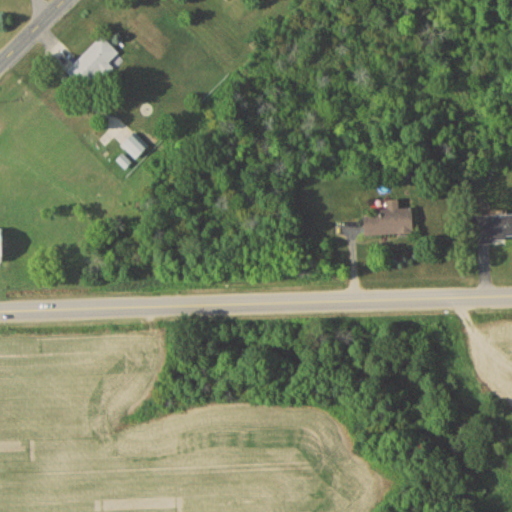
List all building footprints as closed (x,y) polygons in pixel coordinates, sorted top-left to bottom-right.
[(101,70),(106,75),(114,66),(110,62),(120,51),(103,35),(68,70),(85,87),(101,70)] [(123,145),(137,158),(148,147),(134,133),(123,145)] [(416,232),(416,207),(401,207),(401,198),(389,198),(390,212),(366,212),(367,234),(416,232)] [(511,213),(476,214),(476,240),(511,239),(511,213)] [(0,261),(8,262),(8,229),(0,228),(0,261)]
